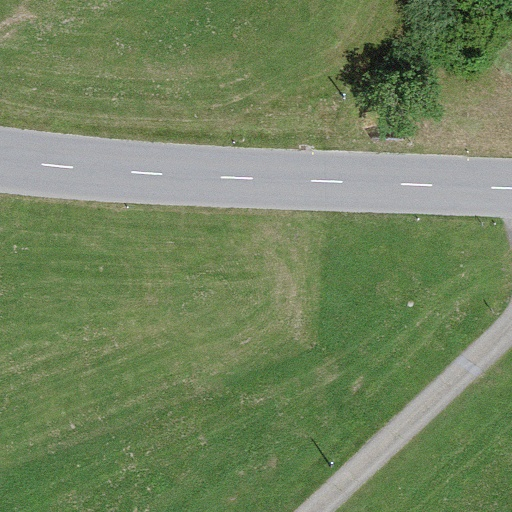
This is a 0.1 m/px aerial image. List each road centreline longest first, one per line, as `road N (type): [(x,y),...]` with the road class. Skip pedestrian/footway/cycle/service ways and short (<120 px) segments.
road 1 (tertiary): [(511,189),(0,158)]
road 2 (track): [(511,326),(311,511)]
